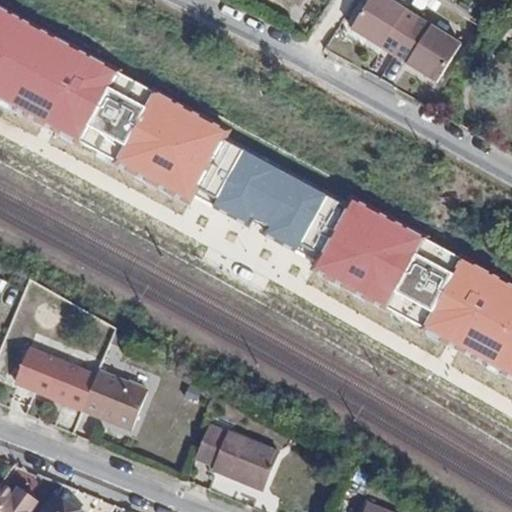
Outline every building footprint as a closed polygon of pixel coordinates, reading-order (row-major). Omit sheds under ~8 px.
[(439,82),(464,41),(396,0),(367,0),(350,28),(439,82)] [(0,100),(189,203),(196,192),(323,261),(316,273),(511,378),(511,287),(353,201),(349,209),(224,141),(229,131),(0,6),(0,100)] [(81,409),(96,375),(97,374),(49,352),(34,387),(81,409)] [(144,396),(96,375),(81,409),(97,416),(98,412),(110,417),(109,421),(130,430),(144,396)] [(98,412),(97,416),(109,421),(110,417),(98,412)] [(226,435),(208,427),(195,459),(212,468),(211,470),(259,493),(276,454),(227,432),(226,435)] [(0,486),(0,511),(31,511),(36,506),(17,492),(15,495),(2,485),(0,486)] [(78,511),(56,497),(46,511),(78,511)]
